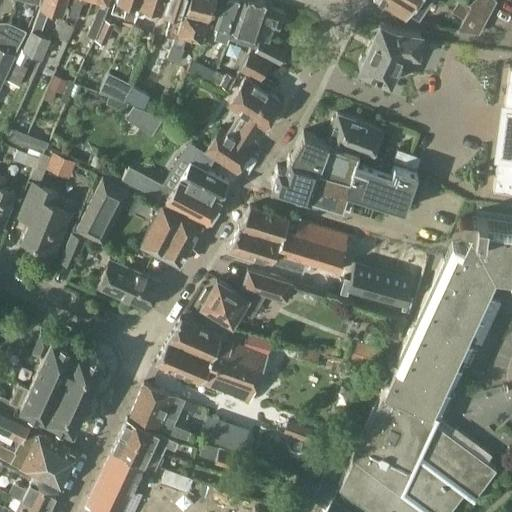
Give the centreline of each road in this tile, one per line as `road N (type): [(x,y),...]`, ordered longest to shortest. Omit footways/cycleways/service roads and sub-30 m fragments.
road 1 (residential): [(148,341),(294,109),(347,0)]
road 2 (residential): [(65,511),(148,341)]
road 3 (residential): [(148,341),(0,276)]
